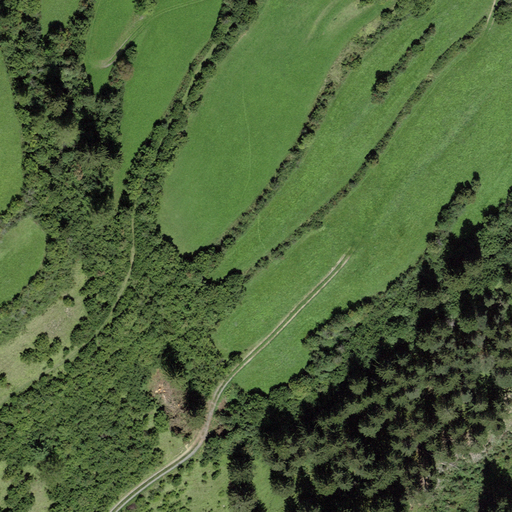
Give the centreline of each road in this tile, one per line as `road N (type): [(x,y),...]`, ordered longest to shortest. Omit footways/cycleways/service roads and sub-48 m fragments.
road 1 (track): [(112,511),(195,444),(213,394),(344,250),(459,77),(492,0)]
road 2 (track): [(0,409),(46,380),(112,310),(134,209),(166,130),(217,30),(261,0)]
